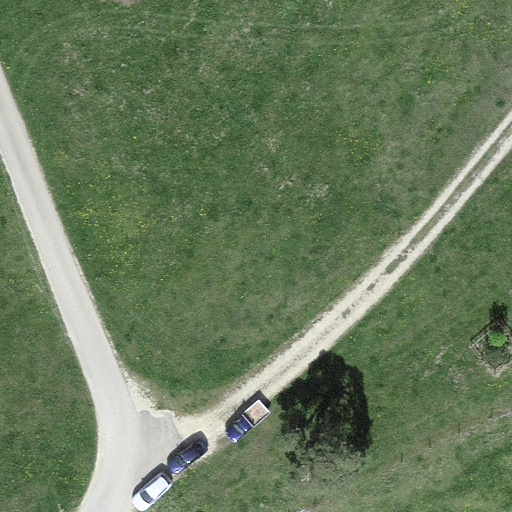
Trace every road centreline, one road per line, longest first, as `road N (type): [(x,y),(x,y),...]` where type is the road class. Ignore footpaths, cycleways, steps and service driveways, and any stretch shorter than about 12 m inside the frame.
road 1 (track): [(149,463),(287,383),(438,248),(511,162)]
road 2 (track): [(0,80),(149,463)]
